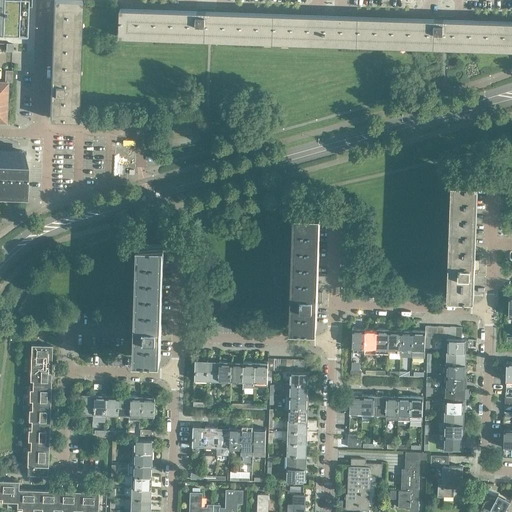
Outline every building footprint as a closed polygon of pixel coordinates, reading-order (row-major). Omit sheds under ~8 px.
[(0,0),(0,31),(12,32),(26,32),(28,32),(29,0),(0,0)] [(81,7),(81,0),(53,0),(50,119),(78,119),(81,7)] [(120,8),(119,36),(447,47),(511,49),(511,21),(452,19),(452,16),(448,16),(439,16),(438,19),(215,11),(215,8),(201,7),(201,11),(120,8)] [(12,75),(11,75),(5,75),(5,81),(0,81),(0,120),(5,121),(7,81),(12,81),(12,75)] [(24,151),(0,150),(0,182),(22,183),(23,164),(24,151)] [(480,259),(475,259),(478,179),(452,178),(448,293),(474,294),(475,270),(479,270),(480,259)] [(291,323),(291,325),(317,326),(318,302),(322,302),(322,292),(318,291),(321,212),(301,211),(295,211),(291,302),(291,323)] [(166,324),(162,324),(164,244),(138,243),(138,244),(134,357),(161,358),(161,334),(166,334),(166,324)] [(365,352),(365,351),(365,329),(365,328),(365,329),(353,328),(353,327),(352,352),(365,352)] [(376,347),(377,329),(377,328),(377,329),(365,329),(365,351),(376,351),(376,347)] [(389,348),(390,329),(389,329),(377,329),(376,347),(376,351),(376,353),(389,353),(389,352),(389,348)] [(389,348),(389,352),(400,352),(400,348),(401,329),(401,330),(390,329),(389,348)] [(401,329),(400,348),(412,348),(413,349),(413,330),(401,330),(401,329)] [(413,330),(413,349),(424,349),(425,349),(425,347),(425,337),(425,330),(425,331),(413,330)] [(447,350),(466,351),(466,339),(467,339),(462,339),(455,338),(449,338),(448,338),(447,350)] [(31,344),(30,364),(41,365),(42,344),(31,344)] [(51,364),(52,345),(46,345),(42,344),(41,365),(51,365),(51,364)] [(447,350),(447,362),(465,363),(466,351),(447,350)] [(207,379),(208,360),(208,361),(196,360),(195,360),(195,380),(195,379),(207,379)] [(219,380),(220,361),(208,361),(208,360),(207,379),(219,380)] [(231,380),(232,361),(232,362),(220,361),(219,380),(231,380)] [(243,381),(244,361),(244,362),(232,362),(232,361),(231,380),(243,381)] [(255,381),(256,362),(244,362),(244,361),(243,381),(255,381)] [(268,379),(268,370),(268,362),(268,363),(256,362),(255,381),(255,387),(267,387),(268,379)] [(447,363),(447,374),(465,375),(465,363),(466,363),(465,363),(447,362),(447,363)] [(50,395),(50,390),(51,380),(51,375),(51,367),(51,365),(41,365),(30,364),(30,375),(30,384),(29,394),(50,395)] [(298,371),(292,371),(290,370),(289,383),(309,383),(309,372),(310,372),(310,371),(304,371),(298,371)] [(447,375),(446,386),(465,387),(465,375),(466,375),(465,375),(447,374),(447,375)] [(309,383),(289,383),(289,395),(308,395),(309,384),(309,383)] [(446,387),(446,399),(464,399),(465,387),(446,386),(446,387)] [(93,413),(93,394),(81,394),(81,393),(80,413),(81,413),(93,413)] [(350,393),(350,413),(352,413),(362,413),(363,394),(351,394),(351,393),(350,393)] [(49,425),(49,420),(49,415),(49,410),(50,400),(50,395),(29,394),(29,395),(29,405),(29,414),(28,424),(49,425)] [(105,413),(105,394),(105,395),(93,394),(93,413),(105,413)] [(117,414),(117,395),(105,395),(105,394),(105,413),(117,414)] [(362,413),(362,416),(374,417),(374,413),(375,395),(375,394),(375,395),(363,394),(362,413)] [(129,414),(129,395),(129,396),(117,395),(117,414),(129,414)] [(141,415),(141,396),(129,396),(129,395),(129,414),(141,415)] [(309,395),(308,395),(289,395),(289,407),(308,407),(308,396),(309,396),(309,395)] [(375,395),(374,413),(386,414),(387,395),(375,395)] [(387,395),(386,414),(389,414),(398,414),(399,396),(399,395),(399,396),(387,395)] [(141,396),(141,415),(152,415),(152,416),(153,416),(154,396),(153,396),(141,396)] [(398,414),(398,421),(410,421),(410,415),(411,396),(406,396),(399,396),(398,414)] [(410,415),(410,421),(422,422),(422,416),(423,416),(423,396),(423,397),(418,396),(411,396),(410,415)] [(442,398),(441,410),(445,410),(464,411),(464,407),(466,407),(466,399),(465,399),(464,399),(446,399),(442,398)] [(308,407),(289,407),(288,419),(307,419),(308,408),(308,407)] [(445,423),(463,423),(464,423),(463,423),(464,411),(445,410),(445,411),(445,423)] [(308,419),(307,419),(288,419),(288,431),(307,431),(307,420),(308,420),(308,419)] [(445,434),(445,435),(463,435),(464,435),(463,435),(463,423),(445,423),(445,434)] [(48,455),(48,450),(48,445),(48,440),(49,435),(49,430),(49,425),(28,424),(28,435),(28,443),(27,454),(48,455)] [(205,445),(206,426),(205,426),(205,427),(194,426),(193,426),(193,446),(193,445),(205,445)] [(217,446),(218,427),(217,427),(206,427),(206,426),(205,445),(217,446)] [(229,446),(230,427),(229,427),(229,428),(218,427),(217,446),(229,446)] [(241,446),(242,427),(241,427),(241,428),(230,428),(230,427),(229,446),(241,446)] [(242,427),(241,446),(253,447),(254,428),(253,428),(251,428),(249,428),(242,428),(242,427)] [(253,447),(253,456),(265,456),(265,448),(266,428),(265,428),(265,429),(254,428),(253,447)] [(308,431),(307,431),(288,431),(288,443),(307,443),(307,432),(308,432),(308,431)] [(348,446),(361,447),(361,434),(348,434),(348,441),(348,446)] [(443,447),(446,447),(463,448),(463,447),(463,443),(463,435),(445,435),(444,445),(444,446),(444,447),(443,447)] [(152,439),(140,438),(133,438),(132,451),(152,451),(151,451),(151,439),(152,440),(152,439)] [(307,443),(288,443),(288,455),(306,455),(307,444),(307,443)] [(152,452),(152,451),(132,451),(132,463),(151,463),(151,452),(152,452)] [(391,489),(391,490),(390,498),(399,498),(398,507),(410,507),(410,510),(419,510),(419,504),(418,504),(420,457),(426,457),(427,453),(406,452),(405,468),(408,469),(408,474),(402,473),(401,490),(391,489)] [(48,465),(48,460),(48,455),(27,454),(27,464),(48,465)] [(307,455),(306,455),(288,455),(287,467),(306,467),(306,456),(307,456),(307,455)] [(449,455),(446,455),(431,455),(431,465),(443,465),(442,478),(439,478),(438,496),(444,496),(453,496),(454,487),(462,487),(463,466),(449,466),(449,465),(448,465),(449,456),(449,455)] [(349,465),(349,467),(348,489),(350,489),(349,493),(346,493),(346,508),(359,509),(359,506),(368,506),(369,506),(370,476),(381,476),(382,463),(381,463),(381,464),(376,464),(376,463),(376,464),(371,463),(366,463),(366,459),(351,458),(351,459),(352,459),(352,465),(351,465),(351,466),(349,465)] [(151,464),(151,463),(132,463),(132,475),(151,475),(150,475),(151,463),(151,464)] [(47,475),(48,465),(27,464),(27,474),(27,475),(47,475)] [(306,467),(287,467),(287,479),(286,479),(306,480),(306,479),(305,479),(306,468),(306,467)] [(151,476),(151,475),(132,475),(131,487),(150,487),(150,475),(151,476)] [(18,489),(18,480),(8,480),(7,501),(17,501),(18,489)] [(150,487),(131,487),(131,499),(150,499),(149,499),(150,487)] [(27,509),(28,489),(18,489),(17,501),(17,509),(27,509)] [(37,510),(38,489),(28,489),(27,509),(37,510)] [(67,511),(68,490),(38,489),(37,510),(67,511)] [(220,504),(214,504),(213,511),(237,511),(238,502),(243,503),(243,490),(227,489),(226,508),(220,507),(220,504)] [(97,511),(98,491),(68,490),(67,511),(97,511)] [(100,511),(105,511),(106,492),(98,491),(97,511),(100,511)] [(213,511),(214,504),(208,504),(208,506),(202,506),(202,492),(191,492),(189,511),(213,511)] [(488,492),(478,510),(481,511),(504,511),(511,499),(498,492),(496,497),(488,492)] [(258,494),(257,511),(268,511),(269,494),(260,494),(258,494)] [(305,511),(306,495),(294,495),(293,504),(288,503),(287,511),(305,511)] [(150,499),(131,499),(130,511),(150,511),(149,511),(149,499),(150,499)]
